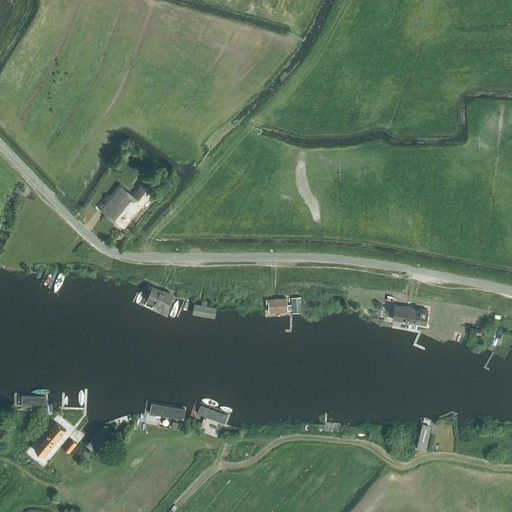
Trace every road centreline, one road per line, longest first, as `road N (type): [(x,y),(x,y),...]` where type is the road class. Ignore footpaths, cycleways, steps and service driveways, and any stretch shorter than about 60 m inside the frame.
road 1 (unclassified): [(0,145),(79,227),(123,255),(332,258),(511,291)]
road 2 (track): [(511,468),(441,455),(403,466),(360,443),(293,437),(243,463),(213,467),(170,511)]
